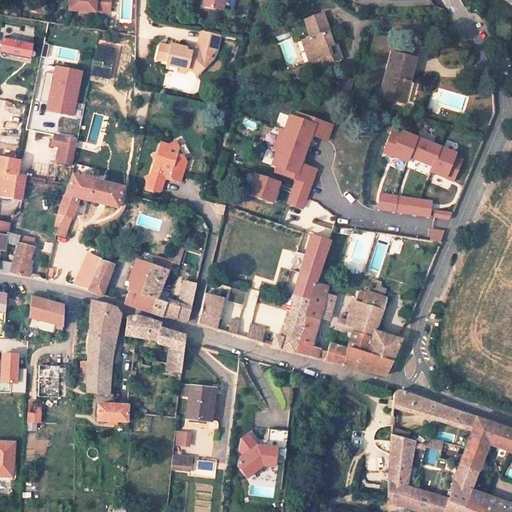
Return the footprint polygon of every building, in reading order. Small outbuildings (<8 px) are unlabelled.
[(68,0),(68,12),(95,13),(95,8),(110,9),(110,0),(68,0)] [(324,14),(305,21),(312,38),(306,40),(314,61),(333,53),(335,58),(342,55),(337,42),(331,45),(326,32),(331,31),(324,14)] [(185,71),(190,72),(194,77),(204,69),(202,67),(210,61),(216,56),(220,36),(202,33),(199,46),(191,52),(185,51),(183,49),(182,48),(170,46),(169,47),(159,45),(156,61),(166,63),(165,66),(185,71)] [(31,44),(3,38),(2,39),(0,40),(0,54),(2,58),(7,55),(28,60),(31,44)] [(419,59),(395,53),(383,96),(407,103),(412,83),(419,59)] [(204,69),(212,64),(210,61),(202,67),(204,69)] [(80,72),(46,65),(39,101),(48,103),(49,101),(62,104),(61,113),(72,115),(80,72)] [(352,82),(337,78),(331,99),(347,103),(352,82)] [(62,104),(49,101),(48,103),(47,111),(61,113),(62,104)] [(324,141),(331,126),(296,111),(294,116),(289,114),(283,129),(279,127),(272,146),(275,148),(269,162),(274,164),(272,169),(293,178),(288,188),(303,194),(313,169),(298,162),(309,135),(324,141)] [(246,119),(244,125),(255,128),(257,122),(246,119)] [(454,154),(400,132),(399,135),(391,131),(382,153),(406,162),(408,157),(431,167),(429,172),(452,181),(460,160),(453,157),(454,154)] [(59,162),(73,165),(77,140),(54,136),(52,146),(62,147),(59,162)] [(152,155),(145,177),(142,178),(143,181),(141,189),(152,192),(155,191),(160,174),(164,176),(165,176),(164,179),(165,180),(167,181),(173,183),(175,173),(174,170),(177,169),(179,162),(176,156),(171,154),(173,148),(169,142),(163,146),(162,145),(155,143),(155,144),(153,150),(150,151),(152,155)] [(18,160),(0,156),(0,196),(10,199),(15,174),(18,160)] [(75,163),(74,169),(83,172),(84,165),(75,163)] [(275,181),(251,170),(243,190),(267,200),(275,181)] [(24,175),(15,174),(10,199),(19,201),(24,175)] [(121,188),(71,175),(67,183),(56,213),(63,215),(56,228),(53,234),(62,237),(77,199),(116,209),(121,192),(121,188)] [(303,194),(288,188),(287,191),(301,197),(303,194)] [(301,197),(287,191),(283,201),(297,207),(301,197)] [(397,197),(375,194),(372,208),(394,212),(397,197)] [(403,198),(397,197),(394,212),(400,213),(403,198)] [(431,202),(403,198),(400,213),(429,217),(431,202)] [(224,207),(216,204),(213,214),(222,216),(224,207)] [(452,214),(435,212),(434,218),(449,220),(452,214)] [(63,215),(56,213),(52,226),(56,228),(63,215)] [(432,230),(430,242),(439,244),(444,232),(432,230)] [(18,236),(6,233),(5,237),(4,242),(16,245),(16,243),(18,236)] [(328,241),(307,234),(291,294),(294,295),(280,338),(273,336),(270,346),(288,352),(293,353),(314,283),(318,270),(328,241)] [(32,240),(18,236),(16,243),(16,245),(13,254),(9,273),(26,277),(30,260),(28,260),(31,248),(30,248),(32,240)] [(135,259),(151,265),(166,271),(169,272),(171,264),(138,252),(135,259)] [(13,254),(7,253),(3,272),(9,273),(13,254)] [(128,279),(127,292),(123,304),(150,313),(155,299),(166,271),(151,265),(135,259),(128,279)] [(112,265),(99,260),(93,274),(95,274),(88,290),(101,296),(108,275),(112,265)] [(330,273),(318,270),(314,283),(326,286),(330,273)] [(381,287),(367,282),(364,291),(378,296),(381,287)] [(326,286),(314,283),(293,353),(316,359),(319,349),(310,347),(317,319),(322,302),(324,294),(326,286)] [(336,288),(326,286),(324,294),(334,296),(336,288)] [(0,310),(6,311),(9,291),(0,290),(0,310)] [(383,298),(364,291),(361,299),(359,304),(350,334),(346,348),(390,361),(391,360),(400,340),(374,332),(381,310),(383,298)] [(334,296),(324,294),(322,302),(331,305),(334,296)] [(222,299),(204,295),(197,324),(214,330),(222,299)] [(34,299),(31,298),(30,319),(62,328),(63,307),(43,301),(34,299)] [(150,313),(160,316),(173,319),(175,317),(177,306),(155,299),(150,313)] [(353,301),(350,300),(344,321),(337,319),(333,329),(350,334),(359,304),(353,301)] [(114,308),(89,301),(87,323),(88,324),(85,347),(85,392),(111,396),(109,384),(111,358),(118,315),(114,308)] [(331,305),(322,302),(317,319),(327,321),(331,305)] [(187,321),(189,311),(190,310),(177,306),(175,317),(187,321)] [(135,316),(126,317),(123,335),(144,339),(148,319),(135,316)] [(228,331),(237,333),(240,320),(231,318),(228,331)] [(181,362),(184,341),(184,336),(158,328),(158,324),(149,320),(148,319),(144,339),(156,341),(156,344),(169,348),(167,360),(181,362)] [(248,338),(264,340),(265,325),(250,324),(248,338)] [(345,351),(327,344),(323,358),(329,360),(329,362),(341,365),(345,351)] [(390,361),(346,348),(345,351),(341,365),(382,376),(390,361)] [(17,353),(2,352),(2,381),(12,382),(12,392),(27,392),(28,367),(18,367),(17,353)] [(59,366),(39,366),(39,396),(59,397),(59,366)] [(213,392),(190,389),(187,422),(210,425),(213,392)] [(401,392),(397,394),(394,398),(393,406),(472,430),(477,416),(430,399),(406,391),(401,392)] [(40,402),(30,402),(29,412),(39,412),(40,402)] [(125,406),(95,405),(94,421),(125,422),(125,406)] [(39,412),(29,412),(29,422),(39,422),(39,412)] [(511,428),(477,416),(472,430),(460,463),(481,469),(490,444),(511,452),(511,428)] [(190,446),(192,431),(177,429),(175,444),(190,446)] [(269,429),(269,440),(287,440),(287,429),(269,429)] [(410,435),(391,430),(390,452),(387,502),(420,511),(486,511),(467,505),(473,488),(481,469),(460,463),(449,500),(407,487),(415,443),(408,441),(410,435)] [(256,446),(247,434),(239,439),(238,450),(243,456),(237,460),(237,466),(246,478),(262,466),(273,467),(274,460),(279,460),(280,449),(266,447),(266,448),(258,447),(258,446),(256,446)] [(14,443),(0,442),(0,476),(12,477),(14,443)] [(191,459),(173,457),(172,471),(190,473),(191,459)] [(511,511),(511,503),(473,488),(467,505),(486,511),(511,511)]
